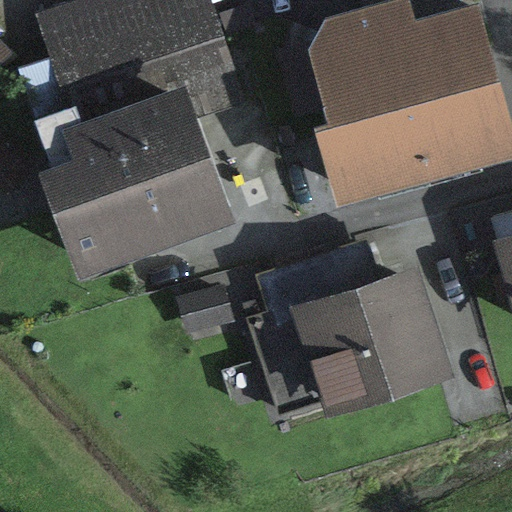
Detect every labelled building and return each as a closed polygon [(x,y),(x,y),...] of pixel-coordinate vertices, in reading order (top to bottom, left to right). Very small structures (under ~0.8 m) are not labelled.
[(110,0),(48,22),(86,128),(178,94),(184,111),(234,94),(200,0),(110,0)] [(385,0),(325,15),(308,47),(328,121),(313,125),(336,207),(511,159),(511,124),(478,1),(415,18),(410,0),(385,0)] [(178,94),(86,128),(72,133),(83,164),(48,177),(80,264),(221,213),(184,111),(178,94)] [(498,238),(492,239),(511,299),(511,210),(491,216),(498,238)] [(374,239),(256,273),(267,310),(245,316),(275,406),(315,393),(325,418),(453,374),(417,266),(385,277),(374,239)]
